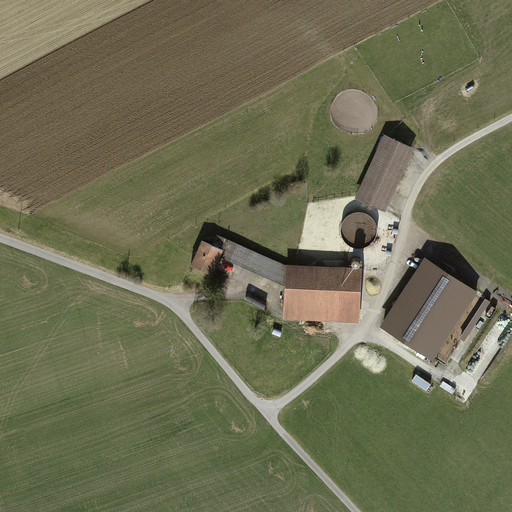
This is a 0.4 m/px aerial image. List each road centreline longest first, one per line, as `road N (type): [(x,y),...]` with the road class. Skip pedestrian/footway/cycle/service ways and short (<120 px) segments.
road 1 (track): [(356,511),(267,415),(368,324),(427,171),(511,117)]
road 2 (unclassified): [(267,415),(166,301),(0,237)]
